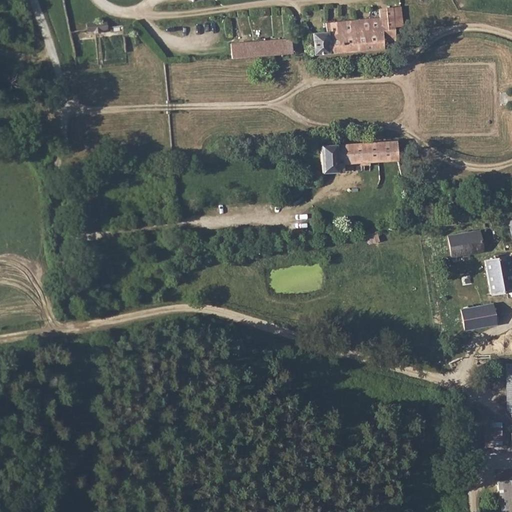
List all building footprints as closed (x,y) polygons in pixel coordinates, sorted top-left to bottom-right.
[(384,47),(385,47),(385,40),(397,39),(396,26),(404,25),(403,9),(381,10),(382,19),(328,22),(328,31),(314,32),(315,50),(315,52),(384,47)] [(231,42),(232,56),(297,51),(297,41),(293,41),(293,37),(231,42)] [(398,159),(397,139),(321,144),(321,151),(322,166),(339,165),(339,162),(398,159)] [(505,219),(505,209),(485,211),(486,221),(505,219)] [(455,215),(428,218),(429,228),(443,226),(443,223),(456,222),(455,215)] [(451,254),(482,248),(482,245),(489,244),(488,236),(480,238),(479,228),(448,233),(451,254)] [(490,291),(511,287),(511,255),(510,256),(508,251),(494,253),(494,257),(484,258),(490,291)] [(495,321),(491,301),(461,306),(464,327),(495,321)] [(484,423),(484,446),(499,446),(499,422),(484,423)] [(511,511),(511,477),(494,480),(497,511),(511,511)]
